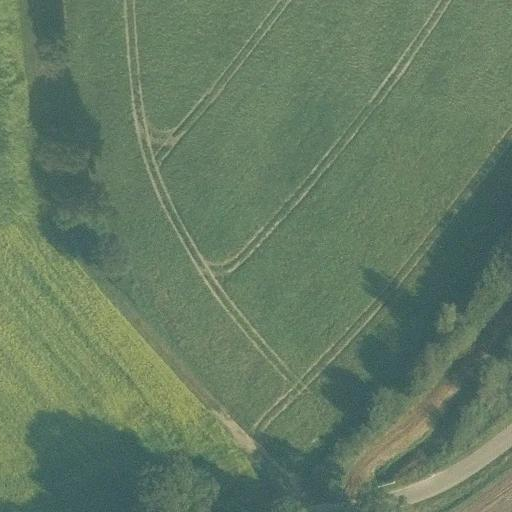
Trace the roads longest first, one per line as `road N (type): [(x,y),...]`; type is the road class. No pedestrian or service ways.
road 1 (track): [(308,511),(70,238),(47,190),(35,135),(23,0)]
road 2 (track): [(314,511),(439,395),(511,308)]
road 3 (unclassified): [(331,511),(432,488),(511,435)]
